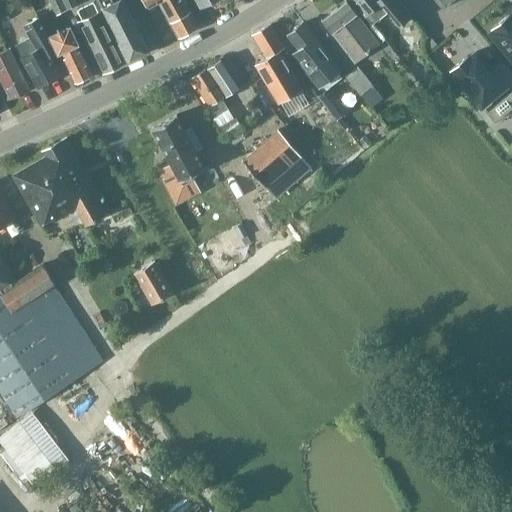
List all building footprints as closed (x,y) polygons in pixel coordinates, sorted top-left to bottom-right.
[(62,0),(47,0),(55,14),(67,9),(62,0)] [(76,0),(62,0),(67,9),(78,3),(76,0)] [(98,0),(128,60),(148,50),(123,0),(98,0)] [(180,35),(198,24),(184,0),(142,0),(148,10),(161,3),(180,35)] [(356,62),(381,43),(347,0),(345,0),(322,18),(356,62)] [(400,0),(352,0),(369,20),(373,24),(388,12),(399,26),(413,15),(400,0)] [(99,11),(79,20),(103,72),(123,62),(99,11)] [(511,14),(510,16),(509,14),(494,27),(495,29),(491,32),(511,57),(511,14)] [(57,51),(48,35),(38,16),(23,24),(30,37),(15,44),(38,86),(59,73),(50,55),(57,51)] [(319,85),(340,69),(303,21),(287,33),(298,48),(293,52),(319,85)] [(304,87),(281,49),(285,46),(271,24),(254,34),(263,50),(259,53),(263,60),(257,64),(280,102),(304,87)] [(67,27),(48,35),(57,51),(62,49),(77,80),(92,73),(75,37),(73,38),(67,27)] [(0,88),(6,101),(31,89),(11,47),(0,51),(0,88)] [(493,71),(476,51),(468,58),(467,56),(452,69),(487,112),(509,94),(511,96),(511,73),(503,62),(493,71)] [(222,97),(239,86),(221,58),(192,77),(217,115),(228,107),(222,97)] [(383,97),(358,64),(346,73),(371,105),(383,97)] [(348,111),(329,88),(319,96),(326,104),(339,118),(348,111)] [(248,103),(256,117),(267,111),(258,97),(248,103)] [(326,104),(314,113),(326,129),(339,118),(326,104)] [(176,115),(151,128),(170,163),(158,170),(176,203),(200,191),(191,174),(204,167),(195,151),(202,148),(192,129),(185,132),(184,129),(176,115)] [(357,141),(345,127),(331,138),(343,152),(357,141)] [(264,188),(300,156),(278,130),(242,162),(264,188)] [(71,146),(48,159),(50,164),(17,183),(45,233),(59,225),(60,227),(61,227),(54,215),(74,204),(90,233),(113,220),(107,209),(109,208),(107,203),(104,205),(71,146)] [(0,438),(35,484),(67,458),(29,409),(103,360),(56,285),(43,265),(16,282),(0,256),(0,226),(15,217),(0,192),(0,390),(16,416),(15,418),(16,421),(0,434),(0,438)] [(63,239),(79,266),(101,253),(74,207),(68,211),(79,229),(63,239)] [(154,261),(133,273),(151,304),(173,292),(154,261)]
